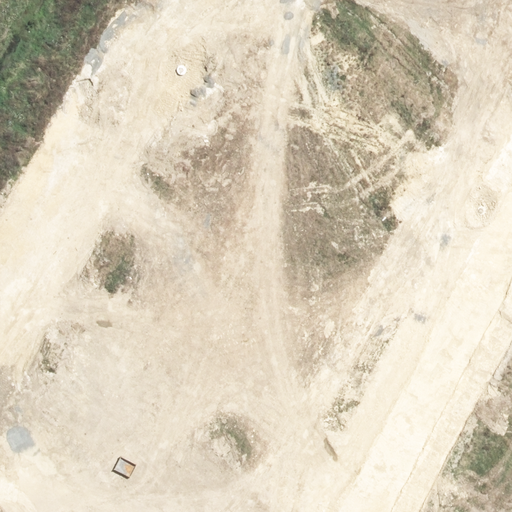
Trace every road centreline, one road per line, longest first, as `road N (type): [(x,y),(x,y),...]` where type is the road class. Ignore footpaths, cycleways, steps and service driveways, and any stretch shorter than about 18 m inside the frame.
road 1 (residential): [(0,318),(195,0)]
road 2 (residential): [(511,240),(362,511)]
road 3 (residential): [(0,417),(92,511)]
